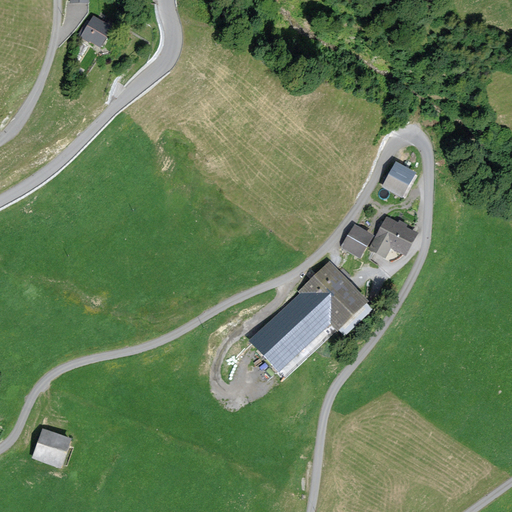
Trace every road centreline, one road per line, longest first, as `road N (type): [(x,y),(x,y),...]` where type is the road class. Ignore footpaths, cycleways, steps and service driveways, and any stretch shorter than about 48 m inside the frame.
road 1 (track): [(0,449),(36,391),(62,369),(180,332),(303,266),(354,211),(394,143),(410,134),(427,155),(424,248),(386,321),(331,392),(310,511)]
road 2 (residential): [(0,200),(69,153),(164,61),(172,43),(166,0)]
road 3 (track): [(57,0),(44,71),(0,139)]
